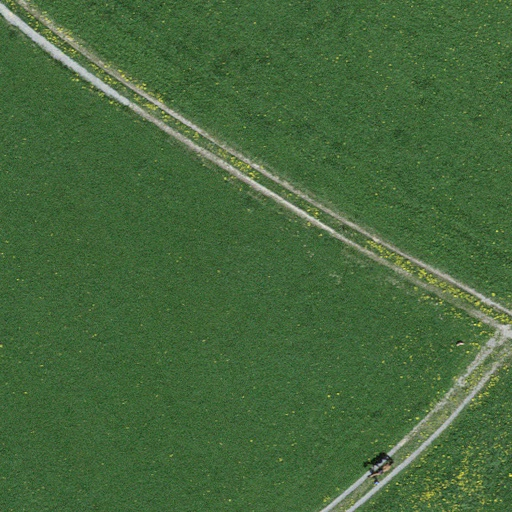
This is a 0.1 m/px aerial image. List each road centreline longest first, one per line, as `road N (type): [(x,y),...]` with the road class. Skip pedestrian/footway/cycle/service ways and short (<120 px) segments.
road 1 (track): [(511,338),(260,205),(2,0)]
road 2 (track): [(348,511),(511,349)]
